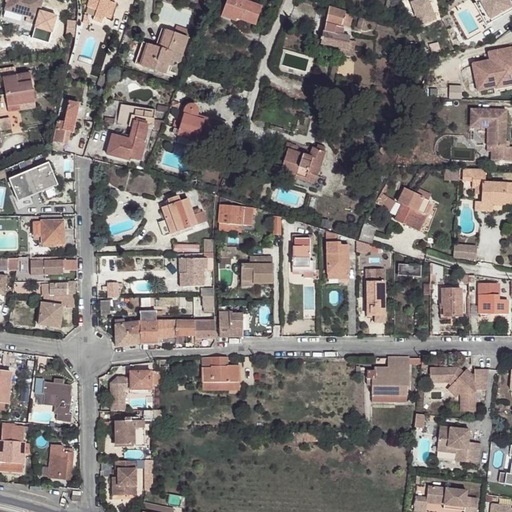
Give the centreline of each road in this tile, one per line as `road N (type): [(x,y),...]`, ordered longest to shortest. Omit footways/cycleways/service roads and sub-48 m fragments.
road 1 (residential): [(89,354),(511,345)]
road 2 (residential): [(89,354),(83,166)]
road 3 (residential): [(87,511),(89,354)]
road 4 (unknown): [(511,274),(458,266),(363,231)]
road 5 (unknown): [(276,351),(274,244),(229,240)]
